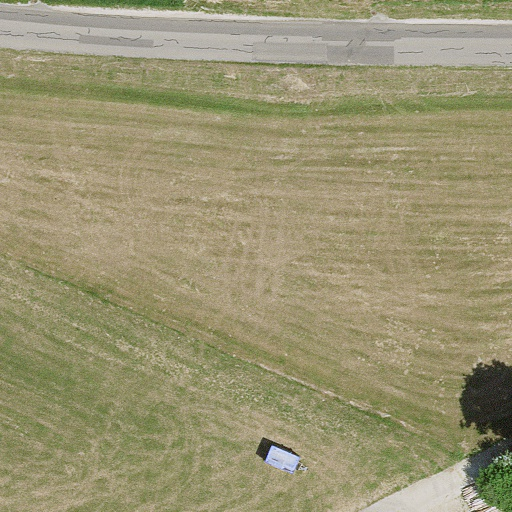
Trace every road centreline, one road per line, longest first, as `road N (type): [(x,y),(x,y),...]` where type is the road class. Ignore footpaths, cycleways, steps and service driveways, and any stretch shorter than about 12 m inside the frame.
road 1 (unclassified): [(0,23),(511,44)]
road 2 (track): [(387,511),(511,446)]
